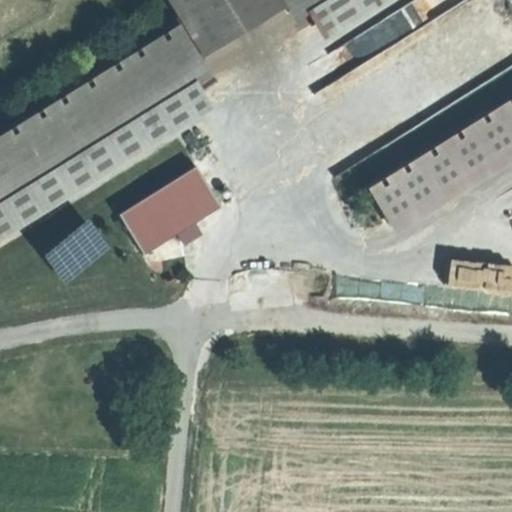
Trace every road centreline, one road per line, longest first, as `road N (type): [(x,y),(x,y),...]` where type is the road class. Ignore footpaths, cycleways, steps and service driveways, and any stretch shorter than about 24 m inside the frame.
road 1 (track): [(511,347),(135,317),(0,340)]
road 2 (track): [(198,318),(172,511)]
